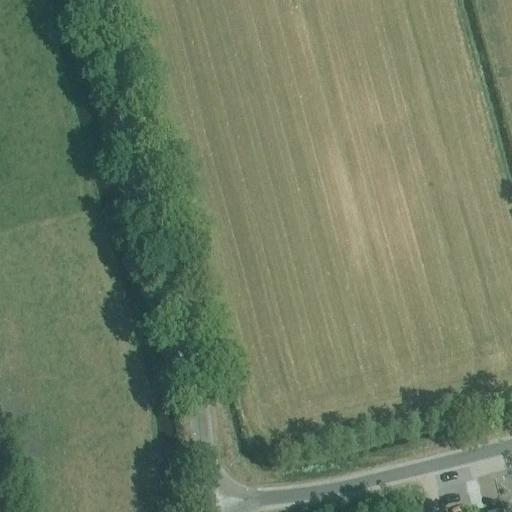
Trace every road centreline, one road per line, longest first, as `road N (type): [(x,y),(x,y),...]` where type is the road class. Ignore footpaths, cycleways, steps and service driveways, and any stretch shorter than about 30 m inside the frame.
road 1 (tertiary): [(206,507),(190,368),(101,0)]
road 2 (tertiary): [(206,507),(355,487),(511,448)]
